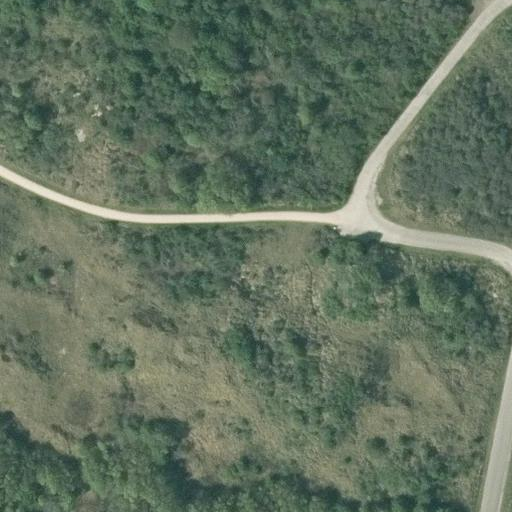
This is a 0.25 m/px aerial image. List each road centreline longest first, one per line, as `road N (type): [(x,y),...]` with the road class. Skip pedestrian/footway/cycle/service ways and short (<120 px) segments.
road 1 (unclassified): [(511,261),(353,217),(384,142),(503,0)]
road 2 (unclassified): [(488,511),(511,386)]
